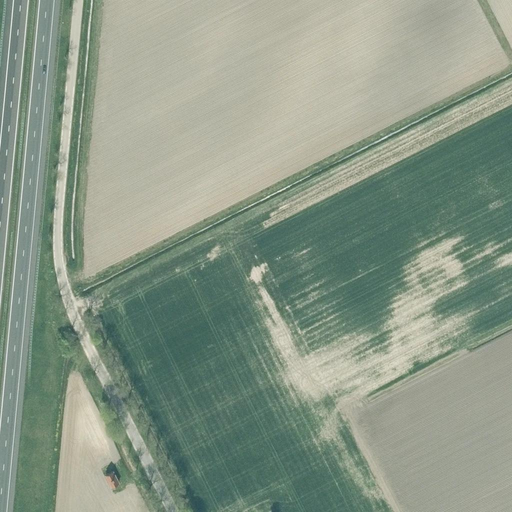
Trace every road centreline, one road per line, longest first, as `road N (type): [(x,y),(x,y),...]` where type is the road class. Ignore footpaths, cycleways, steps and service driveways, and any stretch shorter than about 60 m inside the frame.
road 1 (unclassified): [(172,511),(79,329),(57,256),(78,0)]
road 2 (motorway): [(0,511),(47,0)]
road 3 (motorway): [(21,0),(0,226)]
